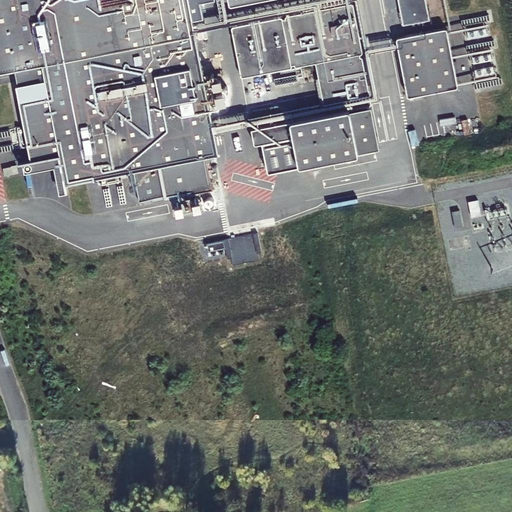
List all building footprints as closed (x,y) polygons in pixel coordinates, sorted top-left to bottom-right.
[(0,0),(0,75),(11,73),(31,174),(49,171),(52,190),(126,178),(131,206),(183,197),(183,200),(204,197),(194,144),(214,141),(187,0),(0,0)] [(275,0),(220,0),(222,10),(275,0)] [(365,113),(364,109),(356,62),(358,61),(349,11),(227,34),(236,84),(311,71),(321,121),(246,134),(249,149),(254,148),(261,180),(348,163),(344,117),(365,113)] [(458,90),(447,30),(397,38),(408,98),(458,90)] [(373,159),(365,113),(344,117),(348,163),(373,159)] [(478,198),(468,200),(470,216),(480,215),(478,198)]
